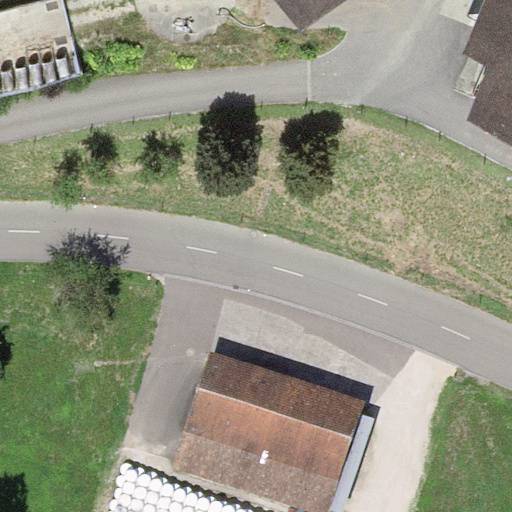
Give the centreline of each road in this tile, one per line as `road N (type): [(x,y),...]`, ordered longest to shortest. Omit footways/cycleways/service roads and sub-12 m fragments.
road 1 (tertiary): [(511,369),(374,305),(168,249),(0,240)]
road 2 (track): [(366,77),(511,146)]
